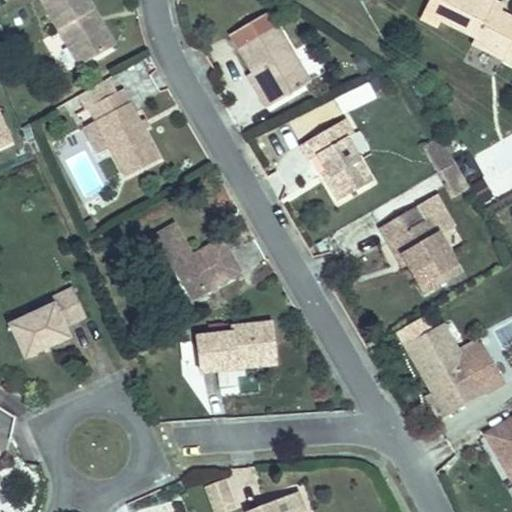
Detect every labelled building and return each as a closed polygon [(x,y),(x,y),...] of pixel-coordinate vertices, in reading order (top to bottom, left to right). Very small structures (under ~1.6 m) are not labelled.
[(89,23),(98,19),(86,0),(55,0),(42,8),(79,72),(107,57),(89,23)] [(485,0),(465,0),(452,25),(486,44),(482,51),(511,66),(511,22),(501,16),(505,10),(485,0)] [(116,51),(98,19),(89,23),(107,57),(116,51)] [(273,29),(239,50),(254,75),(265,92),(259,96),(269,111),(308,87),(273,29)] [(254,75),(248,78),(259,96),(265,92),(254,75)] [(126,97),(97,112),(132,177),(161,160),(126,97)] [(346,124),(305,147),(315,164),(324,159),(337,181),(332,184),(343,203),(375,185),(351,144),(356,141),(346,124)] [(446,140),(432,149),(445,171),(459,163),(446,140)] [(418,209),(386,228),(395,244),(401,241),(434,297),(468,277),(435,220),(427,225),(418,209)] [(173,225),(139,244),(159,279),(175,268),(194,301),(237,276),(222,251),(212,247),(192,258),(173,225)] [(72,287),(48,298),(51,303),(8,323),(23,357),(68,336),(63,326),(85,315),(72,287)] [(235,345),(205,349),(212,384),(245,377),(244,368),(282,361),(275,326),(235,334),(235,345)] [(447,329),(409,351),(451,422),(489,399),(447,329)] [(244,368),(245,377),(283,370),(282,361),(244,368)] [(511,429),(496,438),(511,466),(511,429)] [(209,511),(234,511),(229,481),(205,485),(209,511)] [(312,511),(305,494),(258,511),(312,511)]
